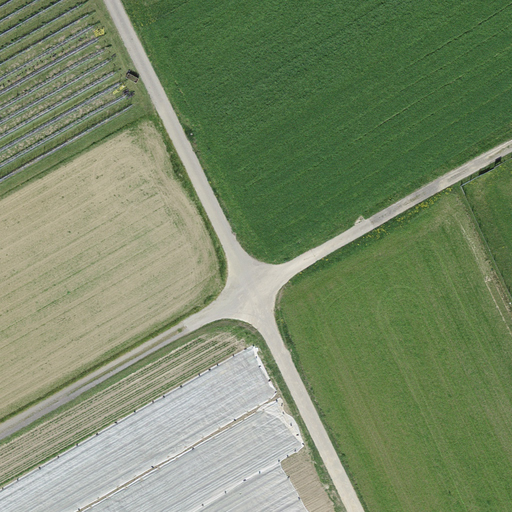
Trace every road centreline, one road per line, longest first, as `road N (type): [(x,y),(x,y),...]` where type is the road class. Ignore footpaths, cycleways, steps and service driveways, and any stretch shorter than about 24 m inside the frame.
road 1 (track): [(511,146),(0,430)]
road 2 (track): [(109,0),(356,511)]
